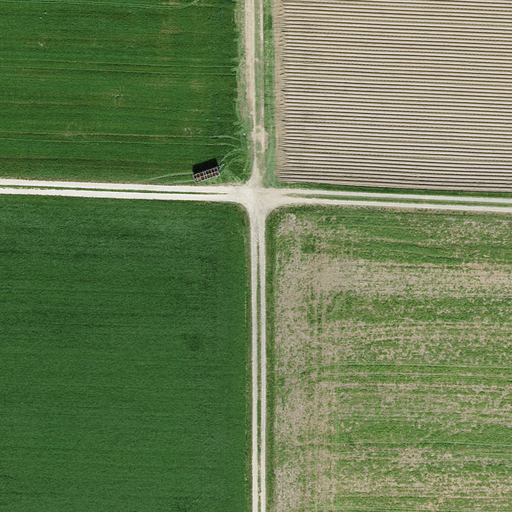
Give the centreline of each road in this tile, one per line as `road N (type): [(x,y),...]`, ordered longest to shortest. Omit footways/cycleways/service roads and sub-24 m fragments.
road 1 (track): [(0,186),(511,206)]
road 2 (track): [(261,511),(257,195)]
